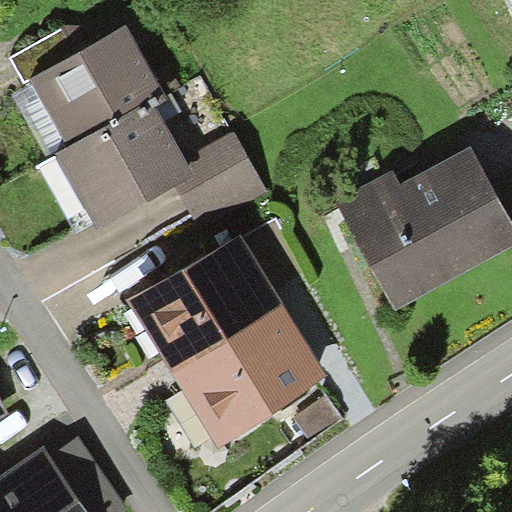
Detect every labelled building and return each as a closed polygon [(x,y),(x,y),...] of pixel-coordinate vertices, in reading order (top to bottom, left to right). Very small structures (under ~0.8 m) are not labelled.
[(126,32),(32,84),(70,153),(152,106),(164,100),(126,32)] [(152,106),(70,153),(57,160),(99,234),(176,190),(194,180),(185,163),(152,106)] [(236,134),(185,163),(194,180),(176,190),(202,233),(268,193),(236,134)] [(511,250),(511,224),(472,150),(408,185),(402,188),(394,174),(337,205),(395,313),(511,250)] [(129,308),(175,381),(285,312),(270,289),(239,239),(129,308)] [(285,312),(175,381),(219,451),(329,382),(299,333),(285,312)] [(0,425),(10,420),(0,401),(0,425)] [(78,441),(51,460),(87,511),(122,511),(125,510),(78,441)] [(87,511),(51,460),(44,449),(0,479),(0,511),(87,511)]
